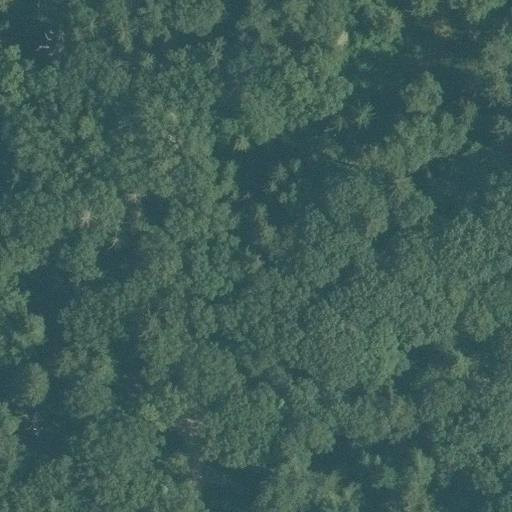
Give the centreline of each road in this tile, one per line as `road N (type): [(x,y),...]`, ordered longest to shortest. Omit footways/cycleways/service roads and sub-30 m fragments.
road 1 (track): [(468,0),(325,216),(193,439)]
road 2 (track): [(195,511),(161,0)]
road 3 (track): [(0,438),(511,438)]
road 4 (track): [(511,232),(193,439),(108,511)]
road 5 (track): [(0,255),(266,511)]
